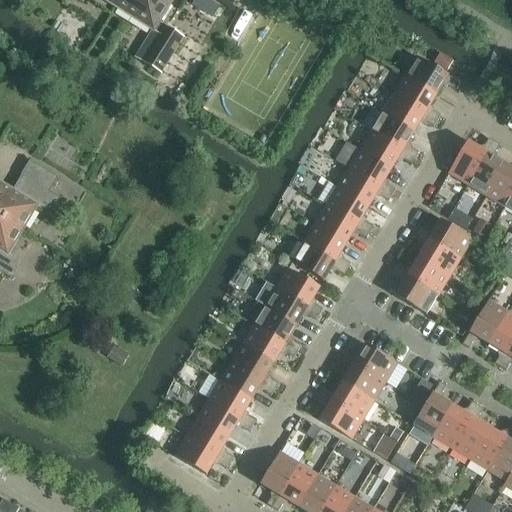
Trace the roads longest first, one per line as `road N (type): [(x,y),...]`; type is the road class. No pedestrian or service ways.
road 1 (residential): [(511,141),(465,112),(349,304)]
road 2 (residential): [(349,304),(226,507)]
